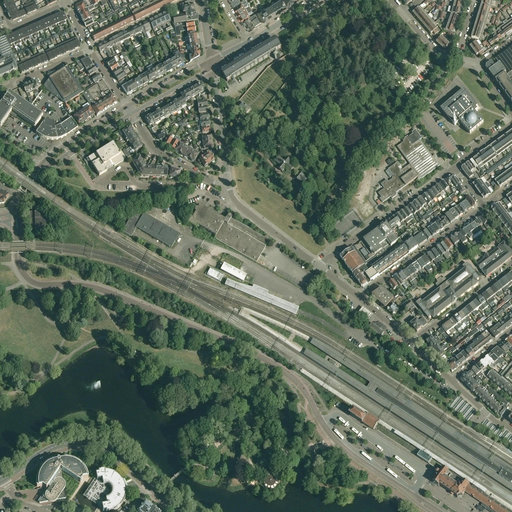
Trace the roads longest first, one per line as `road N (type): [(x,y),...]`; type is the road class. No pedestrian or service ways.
road 1 (tertiary): [(411,495),(339,444),(300,384),(278,366),(109,292),(34,283),(18,263)]
road 2 (tertiary): [(149,484),(111,451),(81,442),(45,450),(3,479)]
road 3 (residential): [(359,297),(483,207)]
road 4 (residential): [(331,255),(454,166)]
road 5 (unclassified): [(319,266),(235,201),(228,179)]
road 6 (residential): [(410,341),(511,262)]
